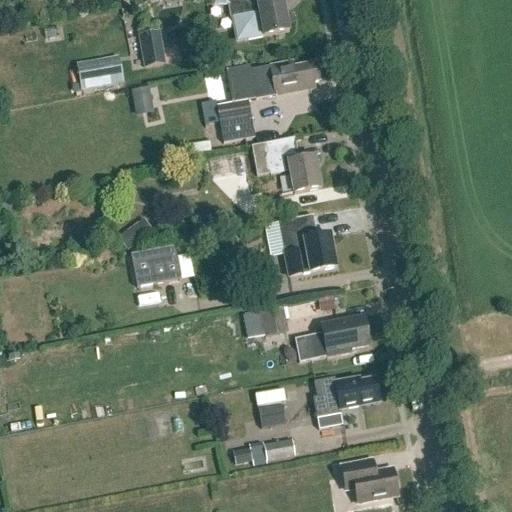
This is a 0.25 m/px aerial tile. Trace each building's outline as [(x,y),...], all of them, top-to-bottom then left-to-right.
[(264,5),(263,0),(224,0),(229,21),(242,19),(247,43),(288,35),(282,1),(264,5)] [(143,70),(164,66),(158,34),(137,37),(143,70)] [(79,93),(122,85),(117,58),(75,66),(79,93)] [(292,70),(291,64),(269,68),(269,69),(249,73),(255,102),(313,91),(312,86),(318,85),(315,66),(292,70)] [(134,117),(153,114),(149,89),(129,92),(134,117)] [(253,140),(246,102),(214,108),(213,104),(199,106),(203,128),(217,125),(221,145),(253,140)] [(293,164),(291,151),(289,143),(250,150),(256,180),(268,177),(269,178),(289,175),(293,197),(319,192),(312,160),(293,164)] [(311,219),(278,226),(288,280),(336,271),(329,238),(315,240),(311,219)] [(143,221),(117,241),(127,253),(153,234),(143,221)] [(135,290),(179,282),(175,259),(173,249),(129,257),(135,290)] [(263,339),(287,335),(282,310),(258,315),(258,317),(263,339)] [(263,339),(258,317),(242,320),(247,343),(263,339)] [(326,361),(350,356),(349,352),(367,349),(362,320),(320,328),(322,342),(295,347),(299,366),(326,360),(326,361)] [(359,385),(358,381),(334,386),(333,382),(313,386),(316,402),(312,402),(316,423),(340,418),(339,414),(357,410),(356,407),(377,403),(373,382),(359,385)] [(262,431),(284,427),(280,408),(258,412),(262,431)] [(232,455),(235,468),(251,465),(252,469),(266,466),(265,464),(293,458),(290,443),(262,449),(261,444),(247,447),(248,451),(232,455)] [(366,477),(363,465),(340,470),(345,495),(354,494),(356,507),(396,500),(390,472),(366,477)]
